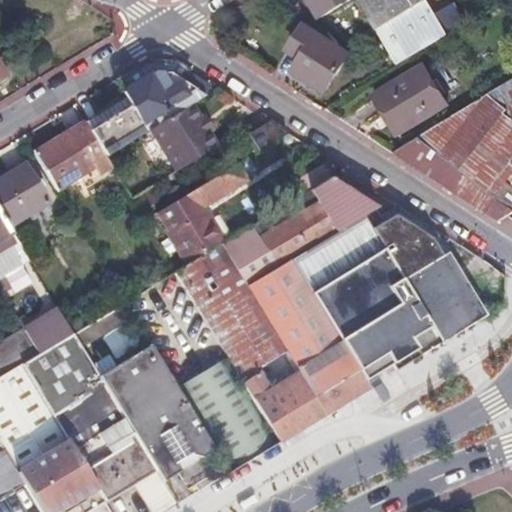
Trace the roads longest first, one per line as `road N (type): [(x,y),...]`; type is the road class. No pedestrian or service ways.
road 1 (residential): [(163,32),(511,258)]
road 2 (residential): [(406,446),(360,425),(199,511)]
road 3 (residential): [(163,32),(0,129)]
road 4 (primary): [(365,511),(511,448)]
road 5 (primary): [(406,446),(278,511)]
